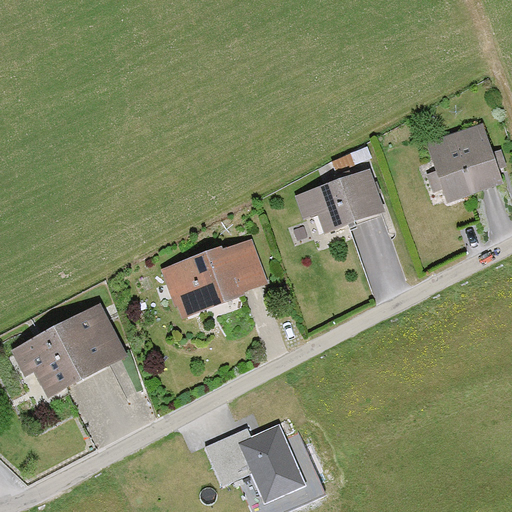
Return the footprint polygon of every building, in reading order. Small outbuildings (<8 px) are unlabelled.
[(484,127),(428,148),(450,206),(506,185),(484,127)] [(370,175),(298,200),(315,246),(386,220),(370,175)] [(252,241),(163,274),(181,323),(271,290),(252,241)] [(103,310),(13,355),(41,410),(131,365),(103,310)] [(307,487),(280,426),(251,439),(248,431),(206,449),(223,489),(251,476),(264,506),(307,487)]
